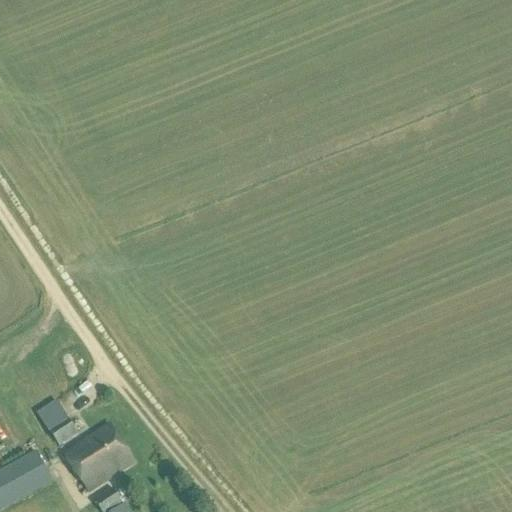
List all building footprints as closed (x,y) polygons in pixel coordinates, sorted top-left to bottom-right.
[(39,415),(50,433),(69,420),(57,403),(39,415)] [(69,420),(50,433),(60,448),(79,436),(69,420)] [(66,457),(90,494),(135,464),(112,428),(66,457)] [(0,473),(0,511),(3,511),(54,484),(36,453),(0,473)] [(95,502),(101,511),(116,511),(124,507),(113,491),(95,502)]
